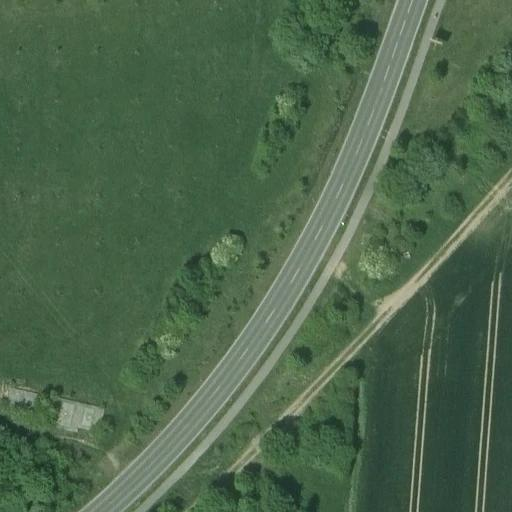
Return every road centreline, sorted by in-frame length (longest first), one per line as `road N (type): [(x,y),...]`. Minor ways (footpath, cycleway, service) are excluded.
road 1 (secondary): [(102,511),(228,381),(292,283),(336,195),(411,0)]
road 2 (track): [(190,511),(511,175)]
